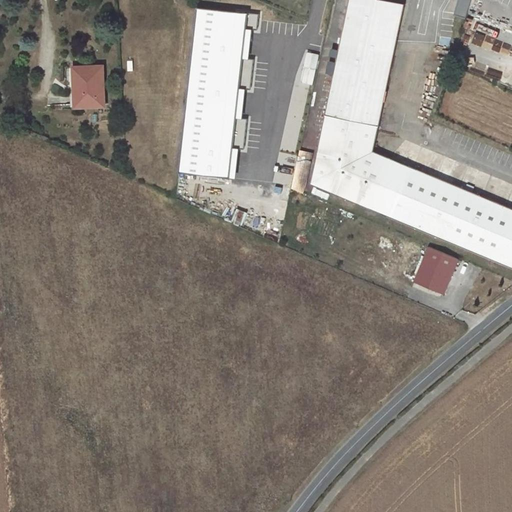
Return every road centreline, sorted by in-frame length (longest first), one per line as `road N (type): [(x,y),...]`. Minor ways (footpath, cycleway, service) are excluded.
road 1 (tertiary): [(295,511),(382,417),(511,306)]
road 2 (unknown): [(511,178),(438,146),(414,126),(409,91),(423,7)]
